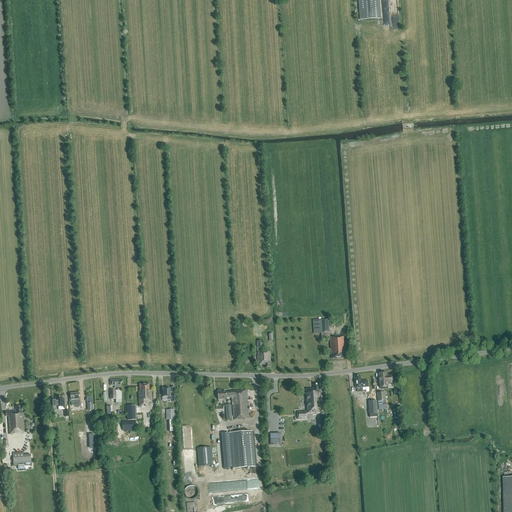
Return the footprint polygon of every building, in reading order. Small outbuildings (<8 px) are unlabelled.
[(378,0),(358,0),(360,20),(380,19),(378,0)] [(344,358),(343,354),(345,354),(343,336),(334,336),(334,337),(329,337),(328,319),(313,320),(314,334),(320,334),(321,341),(329,341),(330,355),(332,355),(332,359),(344,358)] [(270,368),(269,361),(270,361),(269,351),(263,352),(263,341),(257,341),(258,365),(264,365),(265,368),(270,368)] [(391,383),(391,376),(386,376),(386,373),(378,374),(380,388),(387,387),(387,383),(391,383)] [(362,388),(368,387),(367,381),(360,381),(360,376),(354,377),(355,388),(357,388),(357,392),(362,392),(362,388)] [(122,386),(122,381),(110,381),(111,386),(114,386),(114,388),(117,388),(117,390),(110,391),(110,400),(116,399),(116,403),(122,402),(121,390),(120,386),(122,386)] [(140,390),(139,391),(139,403),(145,403),(146,407),(148,407),(148,403),(151,402),(151,387),(149,387),(149,385),(140,385),(140,390)] [(307,413),(321,412),(321,406),(320,406),(319,404),(321,404),(320,391),(319,392),(318,385),(313,385),(314,389),(306,389),(306,394),(305,394),(306,412),(297,412),(297,419),(307,419),(307,413)] [(175,402),(175,396),(172,396),(172,397),(170,397),(170,389),(163,389),(164,397),(167,397),(167,400),(172,400),(172,402),(175,402)] [(249,419),(247,390),(225,392),(225,391),(222,392),(222,391),(221,390),(218,390),(218,391),(218,392),(217,392),(218,400),(227,399),(226,398),(232,398),(234,420),(249,419)] [(378,405),(386,405),(385,392),(377,393),(378,405)] [(79,401),(78,393),(70,394),(70,399),(69,399),(69,402),(71,402),(71,406),(75,406),(75,407),(76,408),(77,408),(78,408),(79,407),(79,406),(80,406),(80,401),(79,401)] [(62,400),(62,397),(56,398),(56,401),(55,401),(55,400),(52,401),(52,407),(56,407),(56,406),(56,407),(58,407),(58,410),(64,410),(64,400),(62,400)] [(378,417),(376,401),(368,402),(370,418),(378,417)] [(136,420),(136,406),(127,406),(127,421),(136,420)] [(24,434),(23,414),(22,414),(21,407),(15,407),(16,412),(6,413),(6,417),(8,417),(9,435),(24,434)] [(175,420),(175,410),(167,410),(167,420),(175,420)] [(135,421),(122,422),(123,431),(129,431),(129,434),(136,434),(135,421)] [(255,468),(252,432),(229,433),(232,469),(255,468)] [(270,440),(270,445),(276,445),(276,439),(280,439),(280,433),(270,434),(270,440)] [(198,449),(199,467),(213,466),(211,448),(198,449)] [(32,463),(31,456),(24,457),(24,453),(13,454),(14,465),(32,463)] [(194,486),(192,486),(190,486),(189,486),(187,487),(186,488),(185,490),(184,491),(184,493),(184,495),(185,496),(186,497),(188,499),(189,499),(191,500),(193,499),(195,498),(197,497),(198,495),(198,493),(198,491),(197,490),(197,489),(196,488),(195,487),(194,486)]
